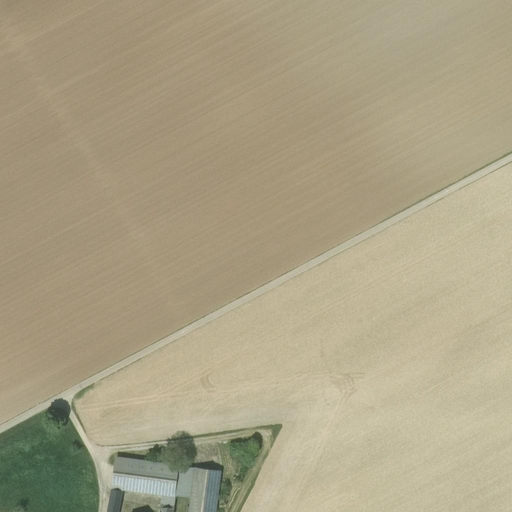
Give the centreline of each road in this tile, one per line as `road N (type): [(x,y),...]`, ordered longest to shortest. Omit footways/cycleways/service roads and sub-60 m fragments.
road 1 (unclassified): [(0,429),(511,157)]
road 2 (track): [(234,511),(268,434),(94,455),(61,396)]
